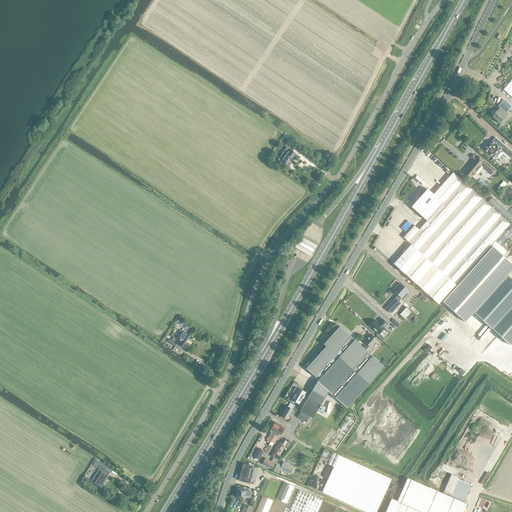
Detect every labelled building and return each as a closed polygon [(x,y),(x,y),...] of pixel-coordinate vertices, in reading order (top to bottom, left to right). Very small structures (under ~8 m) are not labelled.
[(511,79),(503,89),(511,97),(511,79)] [(511,115),(511,114),(510,113),(511,109),(510,108),(511,107),(504,100),(498,106),(500,108),(492,117),(500,124),(501,124),(498,127),(500,129),(511,115)] [(500,152),(502,154),(503,153),(509,157),(511,153),(511,152),(503,145),(503,144),(495,138),(495,137),(494,138),(492,141),(492,140),(491,141),(490,142),(489,143),(484,149),(493,156),(493,157),(493,156),(495,154),(495,155),(495,154),(497,155),(497,156),(497,155),(500,152)] [(290,149),(284,157),(282,156),(280,160),(288,166),(293,160),(293,161),(295,159),(294,158),(297,155),(292,151),(295,148),(288,143),(285,146),(290,149)] [(476,159),(473,154),(470,156),(474,162),(465,173),(471,178),(482,166),(493,175),(496,171),(479,156),(476,159)] [(414,225),(403,237),(412,245),(456,285),(495,241),(500,245),(511,232),(511,206),(508,211),(492,197),(488,202),(487,202),(508,220),(507,221),(453,173),(429,199),(439,207),(419,229),(414,225)] [(503,180),(498,187),(501,190),(507,183),(503,180)] [(415,190),(405,202),(415,211),(426,199),(415,190)] [(295,247),(311,256),(317,245),(301,237),(295,247)] [(412,245),(395,263),(439,304),(456,285),(412,245)] [(511,262),(493,246),(443,302),(465,322),(507,275),(511,269),(511,262)] [(511,279),(507,275),(474,313),(510,345),(511,343),(511,279)] [(398,295),(386,309),(391,314),(394,310),(401,303),(398,300),(400,298),(401,299),(408,291),(399,283),(392,290),(398,295)] [(407,293),(402,299),(404,302),(410,295),(407,293)] [(405,319),(411,312),(406,307),(400,314),(405,319)] [(174,322),(182,327),(185,322),(178,317),(174,322)] [(370,326),(379,334),(384,328),(387,323),(382,319),(379,323),(375,320),(370,326)] [(394,319),(391,321),(397,327),(400,324),(394,319)] [(317,381),(300,410),(313,418),(316,413),(330,390),(348,406),(368,384),(369,384),(384,366),(340,326),(324,344),(326,346),(323,350),(320,353),(306,368),(319,380),(317,381)] [(189,335),(181,329),(178,334),(179,335),(176,338),(174,337),(171,340),(169,339),(168,342),(175,346),(177,344),(181,347),(189,335)] [(368,352),(372,348),(371,348),(378,340),(371,334),(364,342),(366,344),(363,347),(368,352)] [(298,388),(292,400),(299,404),(306,392),(298,388)] [(290,415),(292,417),(296,411),(293,410),(293,409),(288,406),(282,416),(287,420),(290,415)] [(300,411),(297,417),(302,419),(303,417),(308,420),(310,417),(300,411)] [(281,425),(276,422),(270,432),(271,433),(267,439),(271,441),(281,425)] [(281,425),(271,441),(274,444),(279,437),(278,436),(279,434),(282,435),(286,428),(281,425)] [(283,443),(280,441),(279,441),(273,452),(270,456),(273,457),(275,453),(280,456),(285,446),(288,448),(291,444),(285,440),(283,443)] [(264,451),(259,448),(254,457),(259,460),(264,451)] [(334,466),(322,492),(366,511),(376,511),(391,479),(333,452),(328,464),(334,466)] [(265,458),(262,464),(272,469),(275,463),(271,461),(265,458)] [(99,469),(92,480),(93,482),(101,487),(108,475),(110,472),(105,469),(108,466),(100,461),(96,459),(92,465),(96,467),(99,469)] [(282,465),(280,464),(277,463),(273,471),(279,473),(281,470),(291,474),(295,466),(283,461),(282,465)] [(239,480),(253,484),(254,481),(255,482),(255,480),(256,481),(259,468),(254,467),(243,464),(239,480)] [(391,498),(385,511),(463,511),(467,504),(464,503),(472,485),(458,479),(459,478),(451,474),(443,493),(408,478),(397,501),(391,498)] [(236,497),(244,499),(245,496),(248,497),(248,495),(251,496),(252,491),(238,488),(236,497)] [(316,511),(322,500),(299,490),(288,511),(316,511)] [(267,511),(273,499),(262,495),(255,511),(267,511)]
